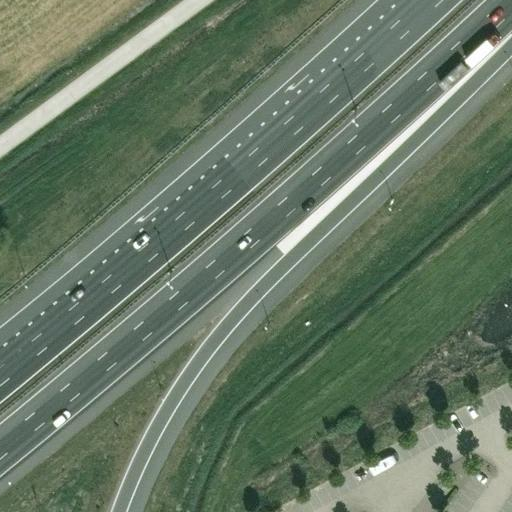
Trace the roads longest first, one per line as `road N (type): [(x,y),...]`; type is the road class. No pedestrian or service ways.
road 1 (motorway): [(0,452),(511,2)]
road 2 (motorway): [(118,511),(192,367),(511,6)]
road 3 (motorway): [(431,0),(116,278),(3,365)]
road 4 (unclassified): [(0,145),(197,0)]
